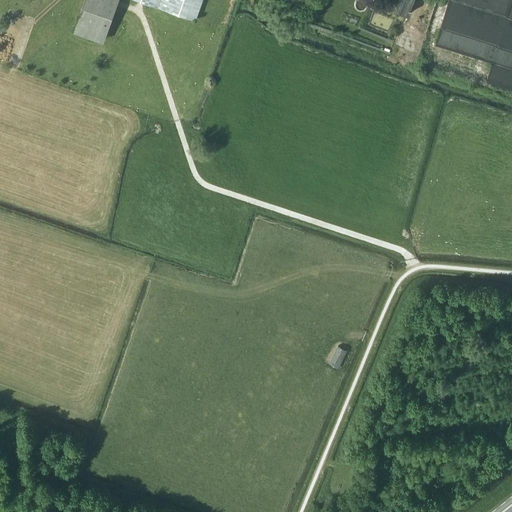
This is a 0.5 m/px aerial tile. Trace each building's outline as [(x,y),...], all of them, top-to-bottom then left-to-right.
[(202,0),(141,0),(195,19),(202,0)] [(401,0),(399,9),(412,13),(416,0),(401,0)] [(511,0),(449,0),(449,1),(445,0),(435,0),(426,33),(438,37),(436,43),(493,61),(486,80),(511,87),(511,0)] [(358,25),(361,18),(346,12),(343,19),(358,25)] [(411,26),(401,48),(406,50),(411,41),(417,44),(420,37),(414,34),(416,29),(411,26)] [(339,365),(348,347),(338,342),(329,360),(339,365)]
